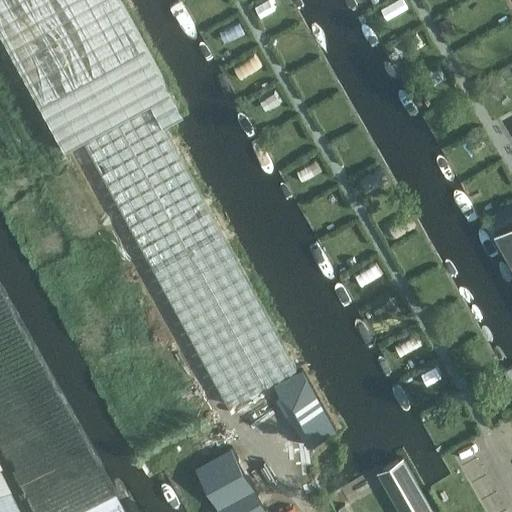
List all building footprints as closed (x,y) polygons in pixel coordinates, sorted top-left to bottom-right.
[(120,0),(0,0),(0,31),(65,147),(83,138),(151,101),(164,125),(183,114),(120,0)] [(495,101),(504,87),(489,78),(480,92),(495,101)] [(83,138),(229,404),(296,367),(164,125),(151,101),(83,138)] [(343,138),(332,145),(339,156),(350,149),(343,138)] [(511,219),(495,229),(511,259),(511,219)] [(274,383),(284,403),(313,387),(302,368),(274,383)] [(313,387),(284,403),(283,403),(307,446),(334,429),(313,387)] [(218,509),(219,511),(262,511),(266,510),(231,445),(195,465),(218,509)] [(403,456),(379,470),(377,470),(400,511),(425,511),(433,508),(403,456)] [(17,511),(0,475),(0,511),(17,511)] [(121,511),(115,500),(90,511),(121,511)]
